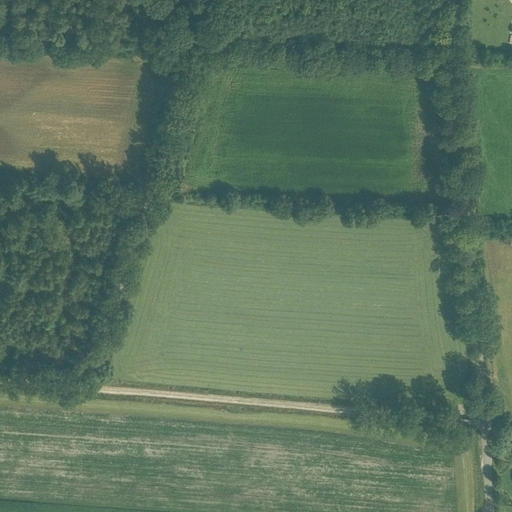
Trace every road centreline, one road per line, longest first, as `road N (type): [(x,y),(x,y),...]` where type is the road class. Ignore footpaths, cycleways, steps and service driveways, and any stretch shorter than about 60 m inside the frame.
road 1 (unclassified): [(489,511),(452,0)]
road 2 (track): [(0,382),(484,422)]
road 3 (track): [(91,389),(196,28)]
road 4 (track): [(451,49),(196,28),(172,0)]
